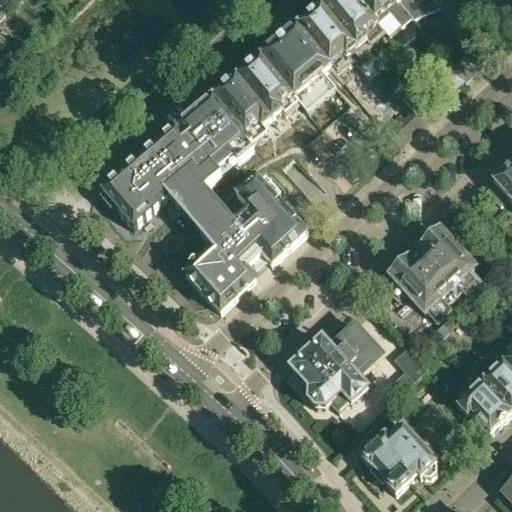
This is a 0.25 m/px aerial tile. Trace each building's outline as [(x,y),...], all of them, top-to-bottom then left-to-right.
[(331,3),(324,10),(363,58),(386,38),(376,25),(355,0),(334,0),(331,3)] [(394,0),(355,0),(376,25),(387,16),(401,32),(413,22),(394,0)] [(394,0),(413,22),(414,23),(443,14),(431,0),(430,0),(414,7),(411,0),(394,0)] [(324,10),(299,31),(339,78),(353,67),(351,64),(360,56),(362,59),(363,58),(324,10)] [(299,31),(262,63),(301,109),(308,117),(345,86),(339,78),(299,31)] [(455,74),(455,73),(466,85),(465,86),(467,88),(489,67),(473,51),(452,71),(455,74)] [(369,66),(379,77),(386,71),(377,60),(369,66)] [(239,81),(239,82),(272,124),(283,115),(287,121),(301,109),(262,63),(240,82),(239,81)] [(452,97),(465,86),(466,85),(455,73),(455,74),(440,86),(441,88),(433,94),(444,106),(454,99),(452,97)] [(263,133),(272,124),(239,82),(232,88),(231,88),(222,95),(213,103),(214,104),(202,114),(201,113),(192,121),(103,197),(135,235),(167,207),(211,261),(187,283),(202,299),(222,320),(238,304),(238,303),(256,286),(253,283),(269,268),(273,272),(283,263),(283,262),(290,255),(290,256),(308,239),(266,193),(273,185),(265,175),(237,202),(250,216),(235,230),(207,196),(232,174),(245,164),(241,159),(252,148),(267,137),(263,133)] [(414,104),(406,111),(423,132),(432,123),(414,104)] [(384,133),(401,153),(423,132),(406,111),(384,133)] [(503,180),(495,187),(497,190),(490,197),(501,209),(509,203),(511,206),(511,172),(511,173),(510,172),(502,179),(503,180)] [(424,255),(417,262),(452,300),(460,293),(467,300),(481,287),(474,279),(477,277),(455,253),(462,246),(450,233),(443,240),(441,237),(422,254),(424,255)] [(410,265),(391,282),(394,285),(386,292),(399,305),(406,298),(425,319),(427,316),(437,327),(452,314),(446,306),(452,300),(417,262),(411,267),(410,265)] [(511,263),(501,275),(511,285),(511,283),(511,263)] [(444,329),(436,336),(443,343),(451,336),(444,329)] [(331,354),(323,345),(292,374),(295,378),(291,382),(300,393),(304,389),(310,394),(309,407),(316,414),(325,414),(332,408),(341,418),(351,409),(352,410),(368,395),(358,384),(383,361),(356,331),(331,354)] [(411,340),(402,349),(407,354),(406,354),(410,359),(411,358),(419,350),(411,340)] [(486,349),(492,356),(511,376),(511,345),(506,350),(503,347),(496,353),(490,346),(486,349)] [(427,376),(411,358),(410,359),(406,354),(395,365),(405,376),(391,389),(401,400),(427,376)] [(472,363),(466,368),(485,387),(511,416),(511,376),(492,356),(479,370),(472,363)] [(376,369),(367,376),(376,388),(386,380),(376,369)] [(472,419),(492,440),(511,420),(511,416),(485,387),(480,392),(472,385),(462,395),(463,395),(452,405),(468,422),(472,419)] [(393,406),(371,427),(382,439),(405,418),(393,406)] [(390,445),(386,441),(362,463),(397,500),(418,480),(422,484),(424,482),(425,484),(432,484),(437,479),(437,472),(436,470),(438,469),(404,432),(390,445)] [(511,488),(503,497),(511,506),(511,488)]
